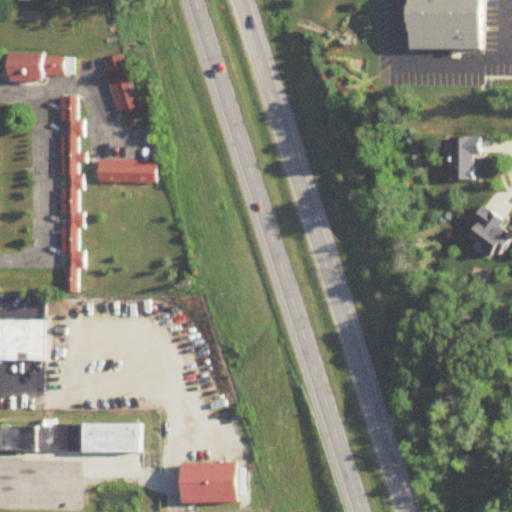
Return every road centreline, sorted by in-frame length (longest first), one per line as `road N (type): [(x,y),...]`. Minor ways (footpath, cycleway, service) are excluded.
road 1 (primary): [(195,0),(363,511)]
road 2 (primary): [(403,511),(239,0)]
